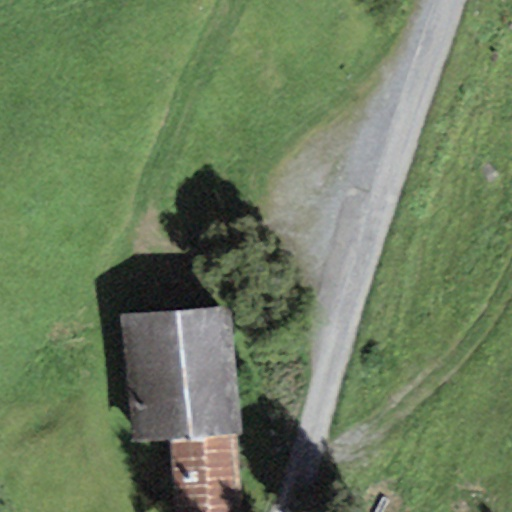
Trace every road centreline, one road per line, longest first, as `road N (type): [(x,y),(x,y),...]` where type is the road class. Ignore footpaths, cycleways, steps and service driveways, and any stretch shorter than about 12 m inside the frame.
road 1 (unclassified): [(279,511),(327,393),(456,0)]
road 2 (track): [(511,282),(390,428),(286,495)]
